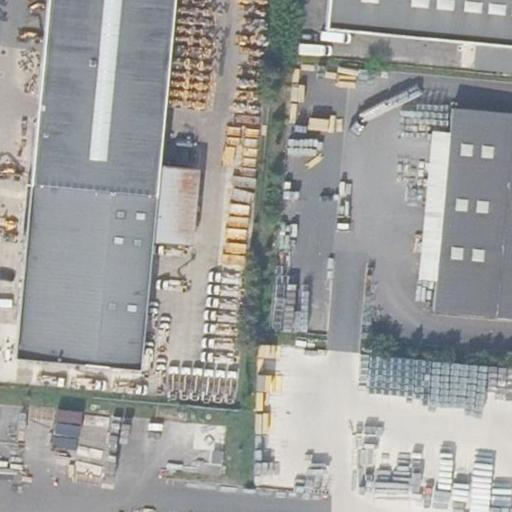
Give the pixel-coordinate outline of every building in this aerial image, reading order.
[(49,0),(17,358),(142,369),(153,243),(182,246),(188,173),(160,170),(175,0),(49,0)] [(511,0),(334,0),(330,46),(477,59),(511,61),(511,0)] [(511,61),(477,59),(474,88),(511,90),(511,61)] [(412,290),(411,319),(511,327),(511,125),(431,118),(428,145),(436,146),(451,148),(436,291),(421,290),(412,290)] [(451,148),(436,146),(421,290),(436,291),(451,148)] [(192,247),(199,174),(188,173),(182,246),(192,247)]
